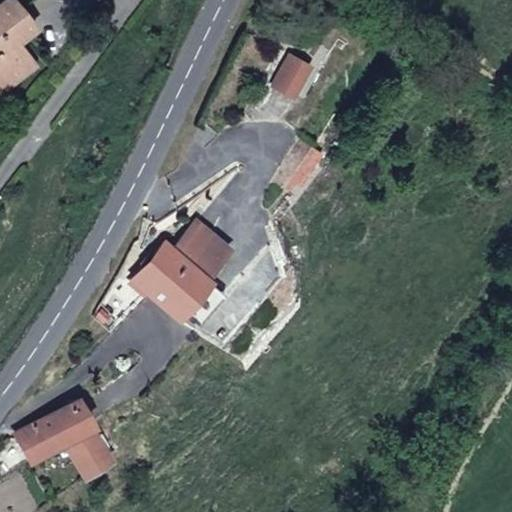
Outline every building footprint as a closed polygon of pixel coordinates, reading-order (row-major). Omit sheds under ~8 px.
[(42,1),(41,0),(0,0),(0,66),(3,71),(41,38),(22,18),(42,1)] [(262,24),(243,52),(260,63),(279,36),(262,24)] [(150,224),(189,252),(209,223),(171,196),(150,224)] [(196,257),(189,252),(150,224),(145,220),(117,258),(170,295),(196,257)] [(94,411),(80,383),(9,421),(25,448),(66,426),(94,411)] [(94,411),(66,426),(74,440),(102,425),(94,411)] [(74,440),(87,467),(115,450),(107,439),(117,434),(110,421),(102,425),(74,440)]
